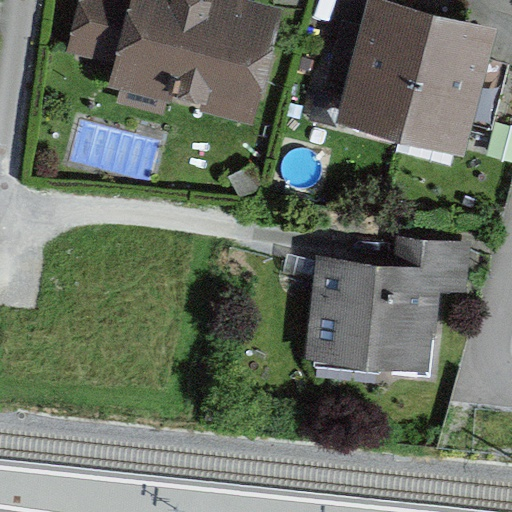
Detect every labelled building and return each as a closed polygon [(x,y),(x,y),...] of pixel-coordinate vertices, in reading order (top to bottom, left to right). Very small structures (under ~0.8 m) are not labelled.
[(79,0),(67,47),(119,60),(115,75),(246,107),(269,14),(214,0),(79,0)] [(365,0),(334,124),(399,141),(431,14),(372,0),(365,0)] [(431,14),(399,141),(464,157),(496,30),(431,14)] [(176,357),(183,273),(82,264),(75,348),(176,357)] [(447,275),(315,265),(309,347),(440,358),(447,275)]
